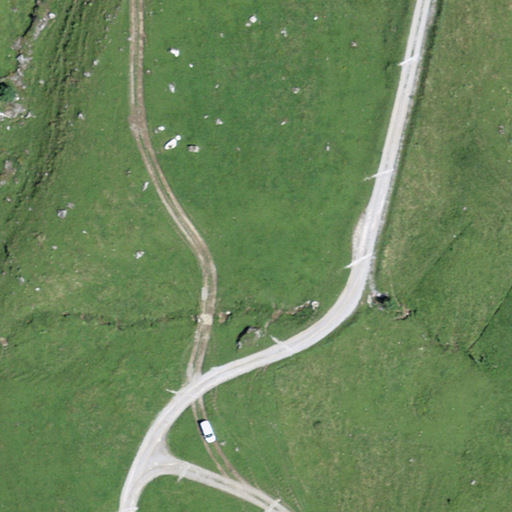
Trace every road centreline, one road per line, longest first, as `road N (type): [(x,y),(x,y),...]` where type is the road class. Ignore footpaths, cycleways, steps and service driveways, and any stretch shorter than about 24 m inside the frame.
road 1 (track): [(426,0),(360,290),(318,333),(186,393),(149,449),(131,511)]
road 2 (track): [(149,449),(283,511)]
